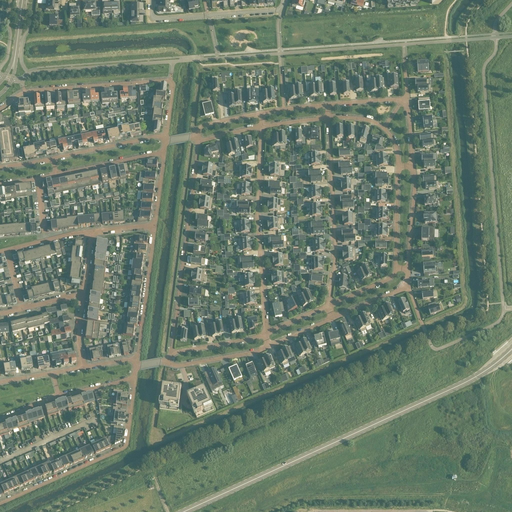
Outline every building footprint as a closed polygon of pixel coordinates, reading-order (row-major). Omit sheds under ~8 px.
[(38,0),(37,4),(46,5),(46,10),(45,10),(44,14),(50,13),(50,10),(58,11),(58,5),(53,4),(53,1),(47,1),(43,1),(38,0)] [(111,11),(112,11),(114,11),(114,14),(120,13),(119,0),(114,1),(114,5),(111,5),(111,11)] [(189,11),(199,9),(198,1),(196,1),(195,0),(188,0),(189,0),(187,0),(189,11)] [(216,3),(220,3),(219,0),(211,0),(212,8),(217,8),(216,3)] [(303,8),(305,1),(303,0),(298,0),(297,2),(293,1),(292,5),(292,7),(296,8),(296,6),(303,8)] [(336,0),(335,4),(342,6),(340,13),(343,13),(346,5),(346,0),(336,0)] [(386,0),(387,5),(388,9),(418,6),(417,3),(418,3),(418,2),(421,0),(427,0),(430,3),(431,2),(432,4),(438,0),(386,0)] [(112,14),(112,11),(111,11),(111,5),(108,5),(108,1),(103,1),(103,14),(112,14)] [(84,4),(84,11),(92,11),(92,16),(100,15),(99,9),(96,9),(95,3),(87,3),(84,3),(84,4)] [(131,13),(137,13),(137,10),(143,10),(143,4),(131,4),(131,13)] [(159,8),(159,12),(171,12),(171,11),(173,11),(173,5),(171,5),(171,4),(164,4),(164,8),(159,8)] [(76,10),(76,5),(70,5),(70,19),(77,19),(76,17),(80,16),(79,8),(79,10),(76,10)] [(131,22),(131,25),(135,25),(135,22),(143,22),(143,16),(137,16),(137,13),(131,13),(131,22)] [(64,27),(64,21),(58,21),(58,19),(57,19),(57,16),(50,16),(50,27),(64,27)] [(417,62),(418,73),(429,72),(428,61),(417,62)] [(371,76),(367,77),(367,82),(369,82),(370,90),(371,90),(371,93),(377,92),(377,90),(376,79),(371,79),(371,76)] [(397,76),(390,77),(390,88),(398,88),(397,76)] [(222,80),(221,78),(218,78),(218,77),(212,78),(213,92),(219,91),(219,85),(222,84),(222,80)] [(376,77),(376,79),(377,90),(383,90),(383,87),(384,87),(384,78),(382,79),(382,77),(376,77)] [(315,82),(315,84),(316,95),(317,95),(322,95),(322,92),(323,91),(323,83),(321,83),(321,81),(315,82)] [(159,89),(158,93),(166,94),(167,85),(164,84),(161,85),(161,89),(159,89)] [(295,84),(295,88),(296,88),(296,97),(297,97),(302,97),(302,94),(303,94),(303,86),(301,86),(301,84),(295,84)] [(317,97),(317,95),(316,95),(315,84),(310,84),(310,86),(308,86),(309,95),(310,94),(311,98),(317,97)] [(254,91),(248,91),(249,103),(256,103),(256,97),(256,95),(259,95),(259,87),(254,87),(254,91)] [(296,88),(295,88),(288,89),(289,97),(290,97),(291,100),(297,99),(297,97),(296,97),(296,88)] [(121,100),(129,99),(128,89),(123,90),(124,94),(120,94),(121,100)] [(128,89),(129,99),(137,99),(136,93),(133,93),(132,89),(128,89)] [(235,96),(236,104),(242,104),(241,93),(243,93),(243,89),(238,90),(239,92),(235,92),(235,96)] [(114,90),(109,91),(110,101),(110,104),(118,103),(118,100),(117,94),(114,95),(114,90)] [(110,104),(110,101),(109,91),(105,91),(105,95),(101,96),(102,101),(102,104),(110,104)] [(83,103),(91,102),(90,92),(86,92),(86,97),(83,97),(83,103)] [(95,92),(90,92),(91,102),(99,102),(99,96),(95,96),(95,92)] [(61,94),(55,95),(56,107),(66,106),(65,99),(62,99),(61,94)] [(230,94),(226,94),(226,97),(228,97),(229,108),(236,108),(236,104),(235,96),(231,96),(230,94)] [(51,95),(45,95),(46,107),(55,107),(55,100),(51,100),(51,95)] [(40,101),(40,96),(34,96),(35,108),(45,107),(44,101),(40,101)] [(419,106),(418,106),(419,112),(430,111),(429,98),(422,99),(423,102),(419,103),(419,106)] [(24,101),(25,113),(34,112),(34,106),(30,106),(30,103),(29,104),(28,100),(24,101)] [(18,107),(15,107),(16,114),(19,113),(20,117),(25,117),(25,113),(24,101),(19,101),(20,104),(18,104),(18,107)] [(205,102),(202,103),(204,110),(205,117),(214,115),(215,114),(212,102),(211,103),(211,101),(205,102)] [(0,115),(0,125),(2,125),(3,128),(10,127),(9,119),(3,120),(3,115),(0,115)] [(434,117),(422,118),(424,129),(433,128),(432,120),(435,120),(434,117)] [(160,132),(161,124),(153,123),(153,127),(155,127),(154,133),(160,132)] [(112,127),(104,129),(105,137),(108,136),(110,142),(115,140),(113,130),(112,127)] [(309,141),(320,140),(320,139),(320,136),(320,132),(319,129),(320,129),(320,128),(319,128),(316,128),(312,128),(309,129),(309,128),(309,129),(309,132),(309,136),(309,139),(309,140),(309,141)] [(365,144),(369,130),(363,128),(359,142),(365,144)] [(12,129),(0,130),(0,147),(2,162),(16,160),(12,129)] [(96,130),(97,133),(99,143),(103,142),(102,138),(105,137),(104,129),(96,130)] [(88,131),(80,133),(81,136),(83,146),(88,145),(87,141),(90,140),(89,134),(88,131)] [(301,131),(295,131),(296,143),(302,142),(302,144),(305,144),(305,138),(302,138),(301,131)] [(97,133),(89,134),(90,140),(93,139),(94,144),(99,143),(97,133)] [(285,133),(279,133),(279,135),(280,147),(280,150),(285,150),(285,146),(286,146),(286,144),(287,144),(287,136),(285,136),(285,133)] [(422,136),(419,136),(420,142),(422,142),(433,140),(432,134),(430,135),(430,133),(422,134),(422,136)] [(81,136),(74,138),(75,143),(78,143),(79,147),(83,146),(81,136)] [(372,141),(371,142),(372,142),(376,143),(376,146),(374,151),(377,151),(384,151),(384,147),(382,148),(382,147),(381,147),(383,142),(381,138),(380,138),(373,136),(372,138),(372,141)] [(74,138),(66,139),(68,149),(73,148),(72,144),(75,143),(74,138)] [(251,138),(244,139),(246,148),(246,149),(253,147),(251,138)] [(66,139),(58,141),(59,147),(63,146),(64,150),(68,149),(66,139)] [(435,140),(433,140),(422,142),(423,148),(426,147),(426,149),(434,148),(434,146),(436,146),(435,140)] [(231,142),(232,144),(234,155),(240,154),(237,141),(231,142)] [(232,144),(226,145),(229,156),(234,155),(232,144)] [(211,158),(212,154),(218,152),(217,145),(209,147),(208,148),(208,147),(207,147),(206,147),(205,147),(205,148),(204,149),(205,150),(205,151),(204,151),(205,152),(204,157),(211,158)] [(147,159),(147,160),(146,167),(157,168),(158,162),(155,162),(155,158),(147,159)] [(321,160),(309,160),(309,166),(311,166),(311,168),(317,167),(317,166),(320,165),(320,163),(321,163),(321,160)] [(124,167),(118,168),(119,174),(116,175),(117,181),(127,179),(125,172),(124,167)] [(115,168),(109,170),(111,176),(108,177),(107,177),(109,182),(117,181),(116,175),(115,168)] [(101,177),(99,177),(98,177),(100,185),(100,184),(100,185),(103,184),(103,185),(109,183),(109,182),(107,177),(108,177),(106,170),(105,170),(105,171),(104,171),(102,171),(102,175),(101,175),(101,177)] [(90,174),(91,180),(92,186),(100,185),(98,177),(99,177),(98,172),(93,173),(90,174)] [(139,178),(139,182),(143,182),(149,183),(149,180),(152,180),(155,181),(156,179),(156,175),(144,173),(143,179),(139,178)] [(85,188),(92,186),(91,180),(90,174),(86,175),(82,175),(84,181),(83,181),(85,188)] [(75,177),(76,183),(77,189),(85,188),(83,181),(84,181),(82,175),(78,176),(75,177)] [(436,182),(436,177),(434,177),(434,175),(426,176),(426,177),(422,178),(423,184),(425,184),(425,183),(436,182)] [(68,185),(69,191),(77,189),(76,183),(75,177),(70,178),(67,179),(68,185)] [(62,193),(69,191),(68,185),(67,179),(63,179),(60,180),(61,186),(60,186),(62,193)] [(43,182),(43,188),(47,188),(48,191),(48,195),(54,194),(53,190),(53,188),(52,182),(51,180),(43,182)] [(53,190),(54,194),(62,193),(60,186),(61,186),(60,180),(52,182),(53,188),(53,190)] [(154,193),(154,187),(148,186),(149,183),(143,182),(141,191),(147,192),(154,193)] [(425,183),(425,184),(425,189),(428,189),(429,190),(437,190),(437,188),(439,188),(438,182),(436,182),(425,183)] [(34,184),(25,185),(26,197),(27,197),(32,196),(31,190),(35,189),(34,184)] [(147,195),(147,192),(141,191),(140,200),(146,201),(153,202),(153,196),(147,195)] [(434,208),(437,208),(437,203),(435,203),(435,199),(438,199),(437,196),(424,198),(425,206),(429,205),(430,206),(433,206),(434,208)] [(140,200),(139,209),(145,210),(151,211),(152,205),(146,204),(146,201),(140,200)] [(145,213),(145,210),(139,209),(137,223),(147,222),(147,219),(150,220),(151,214),(145,213)] [(436,213),(424,214),(424,217),(423,217),(424,221),(425,221),(425,224),(437,223),(436,213)] [(34,220),(29,220),(29,224),(30,234),(40,233),(40,229),(35,229),(35,226),(35,224),(34,220)] [(57,221),(56,221),(51,222),(52,227),(47,228),(48,232),(58,231),(57,221)] [(422,229),(421,241),(434,242),(434,229),(434,228),(429,228),(429,229),(422,229)] [(388,235),(388,232),(374,232),(374,237),(375,237),(375,240),(380,240),(381,237),(386,238),(387,235),(388,235)] [(206,235),(194,233),(194,238),(195,239),(195,240),(205,242),(206,235)] [(134,246),(135,246),(141,247),(142,244),(144,244),(144,243),(147,243),(148,241),(148,239),(148,238),(135,237),(134,243),(134,246)] [(387,243),(380,243),(380,240),(375,240),(375,249),(387,249),(387,243)] [(56,255),(55,255),(56,257),(62,256),(60,249),(58,244),(53,245),(56,255)] [(134,246),(133,255),(134,255),(140,256),(141,253),(143,253),(143,252),(146,252),(147,250),(146,250),(147,248),(147,247),(141,247),(135,246),(134,246)] [(194,246),(193,254),(209,255),(210,248),(194,246)] [(344,252),(343,252),(343,256),(355,255),(355,249),(352,249),(352,246),(347,246),(347,250),(344,250),(344,252)] [(423,258),(425,258),(425,257),(433,257),(435,257),(435,248),(427,248),(427,251),(421,252),(422,258),(423,258)] [(35,261),(33,251),(27,252),(30,262),(35,261)] [(30,262),(27,252),(22,254),(24,264),(25,264),(30,262)] [(25,266),(25,264),(24,264),(22,254),(12,256),(13,260),(17,259),(19,267),(25,266)] [(311,260),(308,260),(309,265),(323,265),(323,262),(322,262),(322,259),(316,259),(316,256),(311,256),(311,260)] [(423,264),(424,274),(438,273),(437,267),(435,267),(435,263),(423,264)] [(366,278),(367,278),(372,275),(367,265),(361,267),(362,269),(366,278)] [(362,269),(357,271),(362,282),(367,279),(367,278),(366,278),(362,269)] [(309,282),(309,285),(315,286),(315,282),(322,283),(323,277),(312,276),(311,282),(309,282)] [(339,280),(339,283),(339,288),(340,288),(340,289),(345,289),(346,289),(346,285),(348,285),(348,281),(347,280),(347,276),(340,276),(340,280),(339,280)] [(54,293),(60,292),(57,280),(51,281),(51,283),(52,283),(54,293)] [(27,296),(23,297),(24,302),(34,300),(33,299),(31,289),(31,288),(25,289),(27,296)] [(204,297),(205,290),(190,288),(189,295),(204,297)] [(309,290),(303,293),(308,303),(313,301),(309,290)] [(303,293),(303,292),(298,295),(303,307),(309,305),(308,303),(303,293)] [(7,307),(16,304),(15,299),(11,300),(10,295),(4,297),(7,306),(6,306),(7,307)] [(288,306),(286,306),(288,312),(288,313),(297,308),(292,298),(286,301),(288,306)] [(403,300),(398,302),(403,313),(404,312),(405,314),(411,312),(408,307),(406,302),(405,299),(403,300)] [(438,306),(437,302),(428,305),(430,309),(428,310),(430,316),(441,312),(443,311),(442,305),(439,306),(438,306)] [(275,318),(282,316),(280,309),(283,308),(282,303),(272,305),(275,318)] [(383,307),(384,308),(388,317),(394,314),(391,306),(390,307),(389,304),(383,307)] [(46,314),(56,312),(57,319),(62,318),(61,312),(67,311),(66,306),(45,309),(46,314)] [(389,318),(388,317),(384,308),(379,311),(380,313),(378,314),(382,321),(389,318)] [(360,316),(360,318),(361,318),(365,328),(366,328),(371,326),(370,324),(371,323),(368,316),(367,316),(365,313),(360,316)] [(58,323),(59,330),(64,329),(63,323),(68,322),(68,317),(62,318),(57,319),(48,320),(49,323),(49,325),(58,323)] [(237,331),(238,331),(243,330),(241,317),(235,318),(235,319),(237,331)] [(255,330),(255,326),(258,325),(257,318),(253,319),(252,318),(247,319),(250,331),(255,330)] [(366,330),(366,328),(365,328),(361,318),(360,318),(355,320),(357,323),(355,323),(359,331),(360,330),(361,332),(366,330)] [(237,331),(235,319),(229,320),(232,334),(238,333),(238,331),(237,331)] [(218,334),(224,333),(221,320),(215,321),(215,323),(216,323),(218,334)] [(93,331),(99,332),(100,324),(88,322),(87,330),(93,331)] [(216,323),(215,323),(210,324),(212,337),(219,336),(218,334),(216,323)] [(341,326),(340,327),(343,332),(342,333),(343,337),(344,336),(347,342),(353,339),(346,324),(343,325),(343,324),(341,325),(341,326)] [(200,338),(198,326),(192,327),(194,341),(201,339),(200,337),(200,338)] [(69,328),(64,329),(59,330),(50,331),(51,336),(60,334),(61,341),(66,340),(65,334),(70,333),(69,328)] [(86,338),(98,340),(99,332),(93,331),(87,330),(86,338)] [(340,338),(339,338),(338,333),(328,335),(331,347),(335,346),(335,345),(341,344),(340,338)] [(315,342),(312,343),(314,348),(318,346),(318,348),(322,347),(326,346),(323,335),(318,336),(317,336),(317,337),(314,338),(315,342)] [(301,344),(306,354),(311,352),(310,350),(312,349),(309,342),(307,342),(306,340),(300,342),(301,344)] [(113,344),(113,346),(115,356),(117,356),(117,357),(121,356),(120,351),(123,351),(122,342),(121,341),(118,341),(119,343),(113,344)] [(132,349),(131,341),(128,341),(122,342),(123,351),(124,356),(125,355),(126,355),(129,355),(128,351),(129,351),(129,349),(132,349)] [(299,357),(306,354),(301,344),(296,346),(297,349),(296,349),(299,357)] [(104,345),(95,347),(97,359),(99,359),(99,360),(103,359),(102,352),(105,351),(104,345)] [(104,345),(105,351),(108,351),(109,358),(113,357),(113,356),(115,356),(113,346),(107,347),(107,345),(104,345)] [(86,347),(87,354),(90,354),(92,361),(95,361),(95,359),(97,359),(95,347),(89,348),(89,346),(86,347)] [(288,347),(282,350),(283,352),(287,360),(289,364),(296,360),(293,354),(295,354),(293,349),(290,350),(289,350),(288,347)] [(46,352),(41,353),(42,356),(44,368),(49,367),(48,361),(51,360),(50,356),(50,354),(47,355),(46,352)] [(71,364),(76,363),(75,362),(74,352),(66,353),(67,360),(70,360),(71,364)] [(283,352),(278,354),(279,357),(278,357),(281,365),(282,364),(283,366),(289,364),(287,360),(283,352)] [(36,355),(33,356),(34,362),(37,361),(38,369),(44,368),(42,356),(41,353),(36,354),(36,355)] [(67,360),(66,353),(58,355),(59,361),(60,361),(62,361),(63,365),(68,364),(67,360)] [(50,356),(51,360),(51,363),(55,362),(56,367),(60,366),(60,361),(59,361),(58,355),(50,356)] [(269,370),(270,370),(275,368),(274,366),(275,365),(272,358),(271,358),(269,355),(263,358),(264,360),(265,360),(269,370)] [(31,362),(34,362),(33,356),(30,356),(30,357),(24,357),(26,369),(32,368),(31,362)] [(26,369),(24,357),(19,358),(16,359),(17,365),(20,364),(21,370),(26,369)] [(17,365),(16,359),(13,359),(13,361),(8,362),(10,374),(16,373),(14,365),(17,365)] [(265,360),(264,360),(259,362),(261,365),(259,366),(262,373),(264,372),(265,374),(270,372),(270,370),(269,370),(265,360)] [(3,362),(0,362),(0,366),(0,369),(3,368),(4,375),(10,374),(8,362),(3,363),(3,362)] [(247,371),(250,378),(256,375),(255,372),(256,371),(252,363),(246,366),(248,370),(247,371)] [(229,369),(230,373),(235,384),(243,380),(237,366),(231,368),(229,369)] [(210,377),(206,379),(212,393),(212,391),(216,389),(214,385),(221,382),(218,375),(215,370),(212,371),(208,373),(210,377)] [(162,386),(159,410),(178,412),(181,388),(162,386)] [(187,396),(196,418),(214,411),(204,388),(187,396)] [(113,390),(113,393),(114,393),(114,399),(126,400),(126,398),(127,399),(128,395),(123,394),(123,391),(113,390)] [(89,404),(94,402),(91,393),(89,394),(89,393),(85,394),(86,395),(89,404)] [(81,396),(84,406),(84,405),(89,404),(86,395),(84,395),(83,395),(80,396),(81,396)] [(84,405),(84,406),(81,396),(76,398),(79,408),(84,406),(84,405)] [(79,408),(76,398),(71,399),(70,400),(73,408),(73,409),(79,408)] [(67,409),(68,409),(65,400),(65,399),(62,400),(62,399),(59,400),(62,410),(67,409)] [(70,399),(65,400),(68,409),(67,409),(68,410),(73,408),(70,400),(71,399),(70,399)] [(114,399),(113,408),(118,408),(118,409),(121,409),(121,406),(126,406),(127,403),(126,402),(126,400),(114,399)] [(54,404),(55,404),(57,412),(58,412),(62,410),(59,400),(56,401),(57,402),(54,403),(54,404)] [(58,412),(57,412),(55,404),(54,404),(50,405),(53,415),(58,413),(58,412)] [(53,415),(50,405),(44,407),(47,417),(53,415)] [(113,408),(111,417),(114,417),(123,418),(124,416),(125,416),(125,412),(118,412),(118,409),(118,408),(113,408)] [(35,411),(38,420),(43,419),(40,409),(38,410),(35,411)] [(33,422),(38,420),(35,411),(32,412),(30,413),(33,422)] [(25,416),(28,424),(33,422),(30,413),(30,412),(27,413),(27,414),(25,414),(25,416)] [(25,416),(20,418),(23,427),(29,426),(28,424),(25,416)] [(111,422),(110,426),(113,426),(116,426),(117,423),(124,424),(124,420),(123,420),(123,418),(114,417),(113,423),(111,422)] [(15,419),(18,429),(23,427),(20,418),(15,419)] [(15,419),(12,420),(10,421),(13,430),(18,429),(15,419)] [(5,424),(8,432),(13,430),(10,421),(10,420),(7,421),(7,422),(5,423),(5,424)] [(5,424),(0,426),(3,436),(9,434),(8,432),(5,424)] [(113,426),(113,429),(116,430),(116,435),(114,445),(121,442),(123,430),(124,427),(116,426),(113,426)] [(110,448),(106,438),(101,440),(105,450),(110,448)] [(101,440),(96,443),(100,452),(105,450),(101,440)] [(96,443),(91,445),(95,454),(100,452),(96,443)] [(8,449),(11,448),(13,453),(15,452),(13,449),(13,448),(12,444),(6,446),(8,449)] [(88,457),(90,456),(90,457),(93,455),(88,444),(83,446),(88,457)] [(88,457),(83,446),(78,449),(78,450),(79,450),(83,459),(85,458),(85,459),(88,457)] [(74,452),(78,462),(83,460),(83,459),(79,450),(78,450),(74,452)] [(68,453),(69,455),(73,464),(78,462),(74,452),(73,451),(68,453)] [(58,458),(59,459),(63,468),(65,467),(65,468),(68,466),(64,457),(63,455),(58,458)] [(68,466),(70,465),(73,464),(69,455),(64,457),(68,466)] [(54,461),(58,471),(63,468),(59,459),(54,461)] [(48,473),(50,472),(50,473),(52,472),(53,472),(49,464),(49,463),(48,460),(43,463),(43,464),(44,464),(48,473)] [(53,473),(58,471),(54,461),(49,463),(49,464),(53,472),(52,472),(53,473)] [(43,464),(39,467),(43,476),(48,474),(48,473),(44,464),(43,464)] [(39,467),(38,465),(33,467),(38,478),(40,477),(43,476),(39,467)] [(38,478),(33,467),(28,469),(33,480),(35,479),(35,480),(38,478)] [(33,480),(28,469),(23,472),(24,473),(28,483),(33,480)] [(24,473),(19,475),(23,485),(28,483),(24,473)] [(19,475),(18,474),(13,476),(18,487),(20,486),(23,485),(19,475)] [(18,487),(13,476),(8,478),(9,480),(13,489),(18,487)] [(9,480),(4,482),(8,492),(13,489),(9,480)] [(0,486),(3,494),(8,492),(4,482),(0,483),(0,486)]
